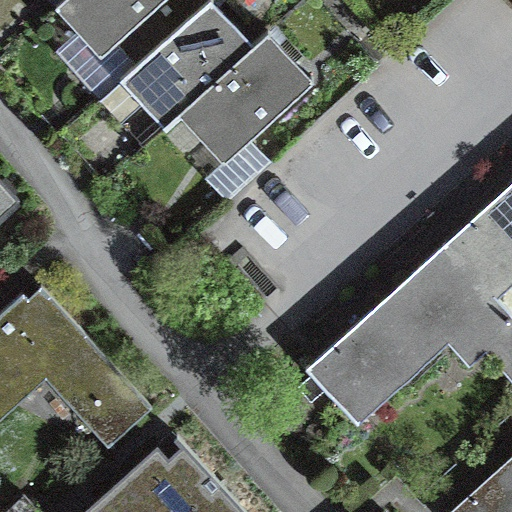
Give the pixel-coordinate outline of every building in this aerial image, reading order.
[(59,0),(59,1),(103,50),(119,36),(139,59),(205,0),(59,0)] [(205,0),(139,59),(124,73),(166,121),(182,107),(252,45),(232,22),(212,0),(205,0)] [(511,2),(510,0),(446,0),(432,11),(470,59),(511,26),(511,2)] [(252,45),(182,107),(225,156),(313,79),(293,57),(269,30),(252,45)] [(0,214),(22,195),(0,169),(0,214)] [(511,182),(455,233),(508,293),(511,289),(511,182)] [(511,297),(508,293),(455,233),(391,289),(313,358),(368,420),(458,341),(476,360),(493,345),(511,366),(511,297)] [(0,322),(0,425),(57,375),(117,442),(161,402),(49,278),(0,322)] [(247,511),(172,427),(77,511),(247,511)] [(511,511),(511,448),(445,507),(448,511),(511,511)] [(0,511),(8,511),(0,502),(0,511)]
